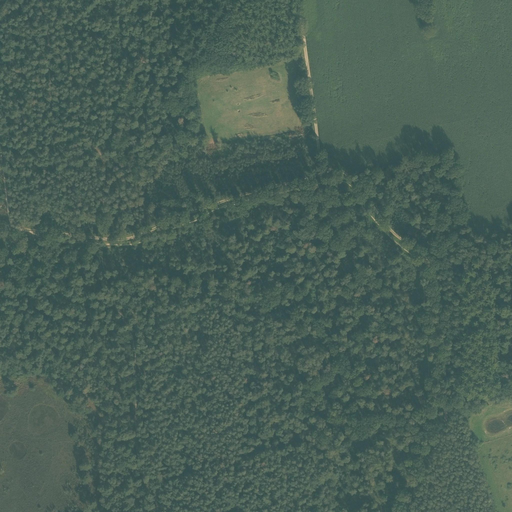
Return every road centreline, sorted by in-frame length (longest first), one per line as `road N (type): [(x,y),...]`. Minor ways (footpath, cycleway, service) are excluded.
road 1 (track): [(404,511),(446,415),(433,387),(429,261),(401,242),(349,176),(321,175)]
road 2 (unknown): [(169,511),(148,450),(150,360),(106,239)]
road 3 (track): [(154,511),(135,447),(132,339),(102,245)]
road 4 (unknown): [(41,0),(52,131),(59,141),(81,140),(95,151),(106,239)]
road 5 (track): [(321,175),(195,210),(124,240),(106,239)]
road 6 (track): [(321,175),(297,0)]
